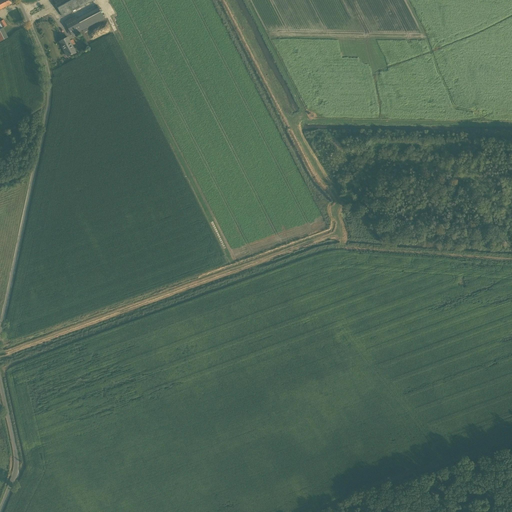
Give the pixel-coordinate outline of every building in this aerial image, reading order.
[(0,0),(0,9),(11,3),(9,0),(0,0)] [(53,0),(62,17),(93,0),(53,0)] [(104,19),(99,9),(78,20),(83,30),(104,19)] [(78,20),(76,16),(65,22),(72,35),(83,30),(78,20)] [(68,38),(60,42),(68,57),(76,53),(68,38)]
